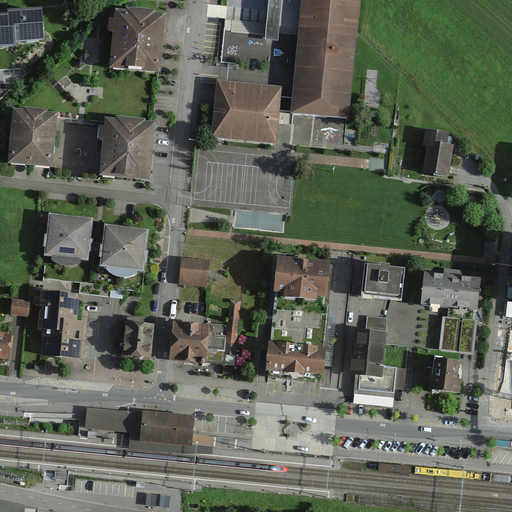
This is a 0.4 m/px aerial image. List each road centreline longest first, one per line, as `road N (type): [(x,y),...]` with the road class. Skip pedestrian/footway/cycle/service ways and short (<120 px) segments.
road 1 (tertiary): [(160,402),(461,436),(511,433)]
road 2 (residential): [(195,0),(176,202)]
road 3 (residential): [(176,202),(160,402)]
road 4 (residential): [(4,181),(176,202)]
road 5 (tertiary): [(0,389),(160,402)]
